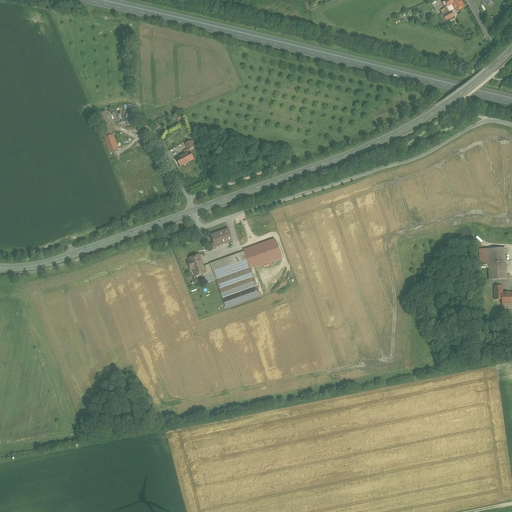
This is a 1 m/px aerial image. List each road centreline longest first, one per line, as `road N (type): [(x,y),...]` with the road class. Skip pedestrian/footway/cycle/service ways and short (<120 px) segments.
road 1 (trunk): [(511,100),(95,0)]
road 2 (tertiary): [(193,211),(399,133),(511,51)]
road 3 (unclassified): [(511,125),(485,122),(421,157),(202,227),(193,211)]
road 4 (tertiary): [(0,268),(50,262),(193,211)]
